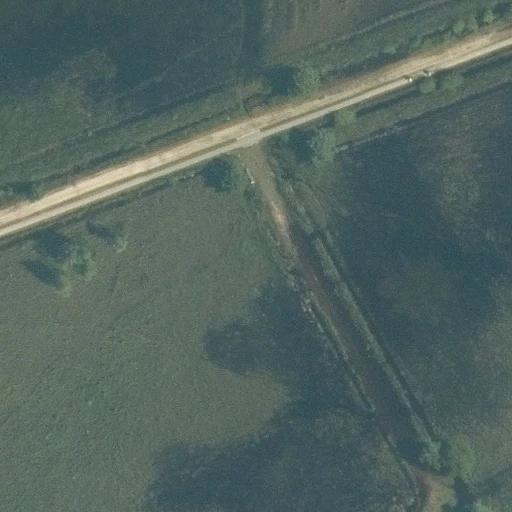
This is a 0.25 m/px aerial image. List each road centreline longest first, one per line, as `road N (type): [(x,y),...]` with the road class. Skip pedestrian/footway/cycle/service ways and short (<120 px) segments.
road 1 (track): [(511,25),(239,129)]
road 2 (track): [(239,129),(0,219)]
